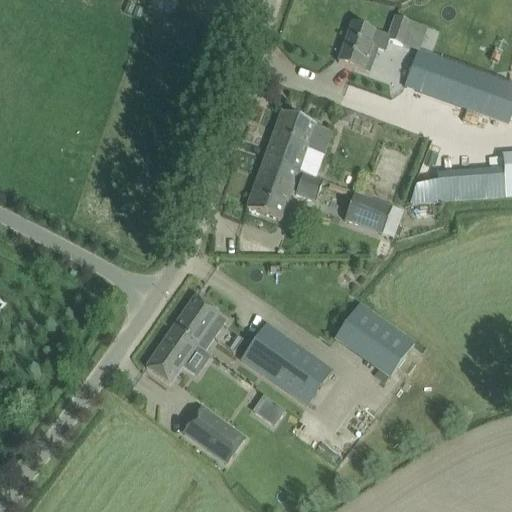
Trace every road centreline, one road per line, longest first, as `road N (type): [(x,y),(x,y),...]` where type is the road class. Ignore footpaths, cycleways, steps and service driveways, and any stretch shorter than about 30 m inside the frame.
road 1 (unclassified): [(156,299),(268,0)]
road 2 (unclassified): [(3,511),(156,299)]
road 3 (unclassified): [(0,217),(156,299)]
